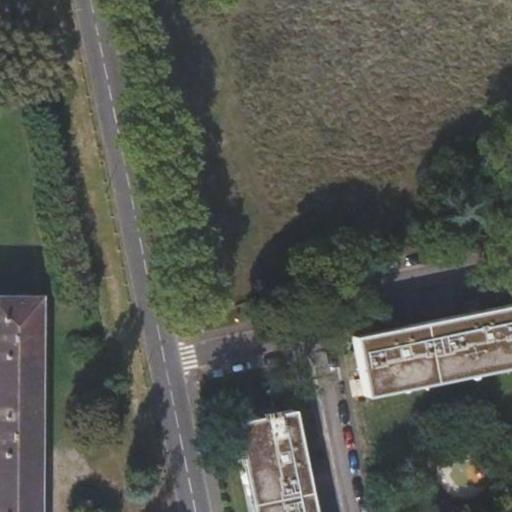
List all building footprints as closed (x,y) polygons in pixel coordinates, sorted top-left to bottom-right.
[(485,179),(490,200),(510,196),(506,175),(485,179)] [(43,511),(45,293),(0,292),(0,511),(43,511)] [(397,326),(385,329),(351,335),(363,394),(511,364),(511,303),(479,310),(464,313),(397,326)] [(463,307),(464,313),(479,310),(476,305),(463,307)] [(310,511),(299,458),(296,444),(288,408),(270,412),(268,406),(255,408),(256,414),(232,419),(250,511),(310,511)]
